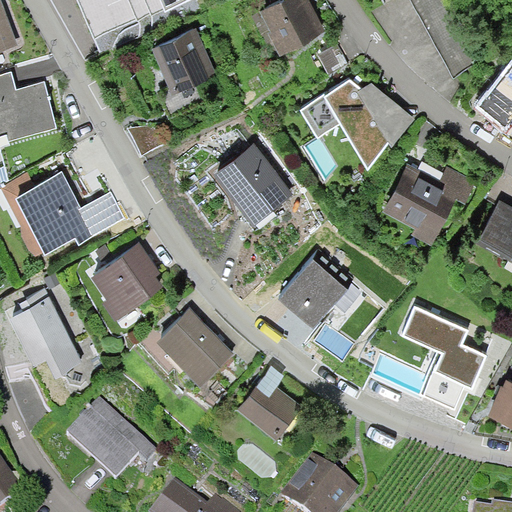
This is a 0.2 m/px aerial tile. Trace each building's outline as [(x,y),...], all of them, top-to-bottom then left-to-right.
[(0,0),(0,52),(19,44),(8,17),(0,0)] [(186,0),(78,0),(95,39),(186,0)] [(316,11),(310,0),(281,0),(251,17),(267,46),(273,43),(280,56),(327,31),(316,11)] [(217,75),(197,28),(151,48),(160,67),(172,95),(217,75)] [(337,44),(318,54),(329,74),(348,64),(337,44)] [(511,120),(511,60),(475,107),(483,113),(505,130),(511,120)] [(11,73),(0,76),(0,136),(7,134),(9,142),(58,128),(49,98),(45,82),(16,90),(11,73)] [(362,89),(350,79),(325,96),(324,97),(340,124),(368,171),(389,143),(391,147),(415,118),(378,87),(372,83),(362,89)] [(324,97),(325,96),(324,95),(301,110),(318,137),(340,124),(324,97)] [(161,124),(127,128),(142,155),(172,139),(161,124)] [(0,147),(9,142),(7,134),(0,136),(0,147)] [(294,195),(255,144),(214,175),(227,192),(253,226),(294,195)] [(423,161),(419,169),(426,173),(440,180),(444,173),(423,161)] [(476,181),(447,166),(444,173),(440,180),(426,173),(419,169),(408,163),(382,211),(415,229),(412,235),(432,246),(456,199),(464,203),(476,181)] [(15,198),(35,187),(28,173),(1,189),(21,226),(21,235),(29,251),(35,256),(44,252),(15,198)] [(72,192),(62,173),(35,187),(15,198),(44,252),(46,254),(75,238),(78,245),(93,237),(78,209),(81,208),(72,192)] [(125,218),(111,192),(81,208),(78,209),(93,237),(125,218)] [(511,206),(499,200),(477,244),(511,262),(511,206)] [(150,257),(139,242),(91,277),(107,300),(103,303),(116,320),(163,286),(156,277),(161,273),(150,257)] [(348,290),(313,260),(278,299),(290,309),(313,329),(348,290)] [(45,288),(19,303),(23,312),(9,319),(17,334),(34,367),(46,360),(55,379),(82,361),(45,288)] [(469,331),(415,306),(402,336),(442,354),(434,371),(472,389),(487,355),(463,344),(469,331)] [(218,338),(190,309),(156,343),(200,387),(234,354),(218,338)] [(284,376),(271,366),(256,387),(269,397),(277,387),(284,376)] [(511,383),(505,381),(503,386),(502,386),(487,417),(511,428),(511,383)] [(282,391),(277,387),(269,397),(256,387),(238,410),(277,440),(302,407),(282,391)] [(157,449),(100,395),(67,431),(90,451),(116,476),(140,451),(148,459),(157,449)] [(338,511),(358,485),(313,451),(282,492),(303,508),(308,511),(338,511)] [(0,501),(23,486),(14,473),(0,453),(0,501)] [(208,501),(175,476),(148,510),(150,511),(239,511),(241,511),(223,497),(222,498),(215,492),(208,501)] [(511,511),(511,501),(493,498),(492,503),(475,501),(473,511),(511,511)]
